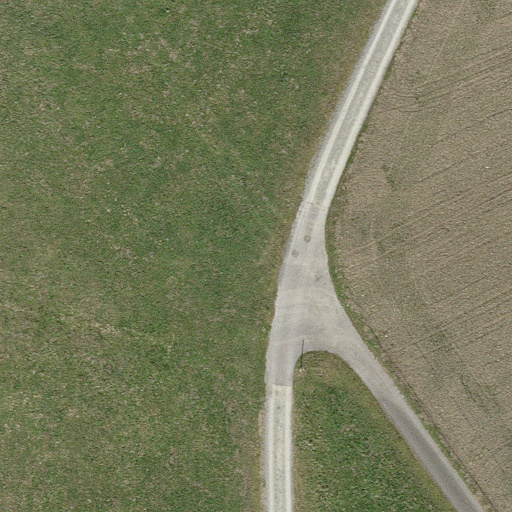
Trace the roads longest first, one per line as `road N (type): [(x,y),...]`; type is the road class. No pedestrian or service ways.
road 1 (track): [(403,0),(329,163),(297,271),(280,386),(281,511)]
road 2 (track): [(297,271),(471,511)]
